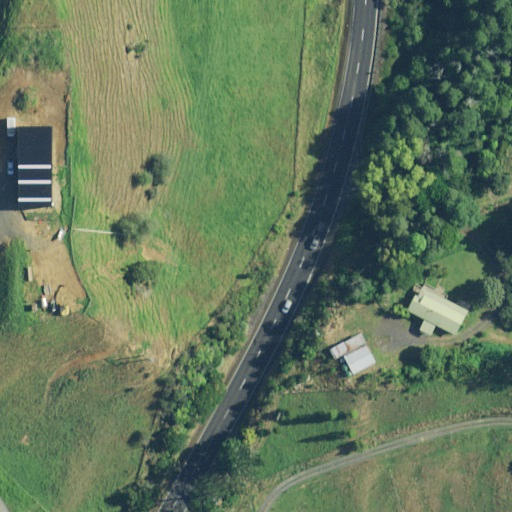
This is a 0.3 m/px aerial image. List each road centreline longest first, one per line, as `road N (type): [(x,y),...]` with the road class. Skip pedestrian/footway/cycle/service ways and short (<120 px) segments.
road 1 (primary): [(365,0),(346,128),(322,204),(257,354),(169,511)]
road 2 (unknown): [(279,511),(331,429),(418,359)]
